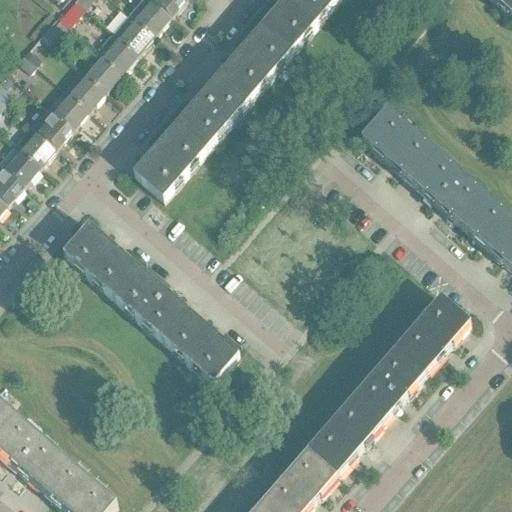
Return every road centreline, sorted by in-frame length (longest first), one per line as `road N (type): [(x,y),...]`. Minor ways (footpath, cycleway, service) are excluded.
road 1 (residential): [(288,357),(88,183)]
road 2 (residential): [(511,332),(315,163)]
road 3 (residential): [(88,183),(242,6)]
road 4 (residential): [(364,511),(511,342)]
road 5 (residential): [(0,285),(88,183)]
